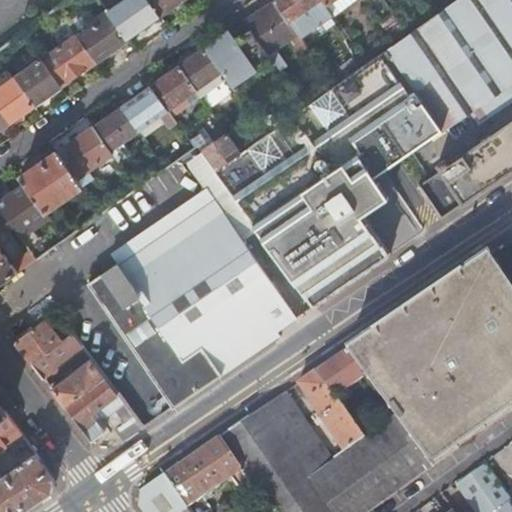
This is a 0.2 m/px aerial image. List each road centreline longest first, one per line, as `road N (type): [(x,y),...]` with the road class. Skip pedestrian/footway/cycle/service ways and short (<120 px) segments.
road 1 (tertiary): [(511,201),(92,483)]
road 2 (residential): [(232,0),(0,161)]
road 3 (residential): [(0,362),(92,483)]
road 4 (residential): [(394,511),(511,427)]
